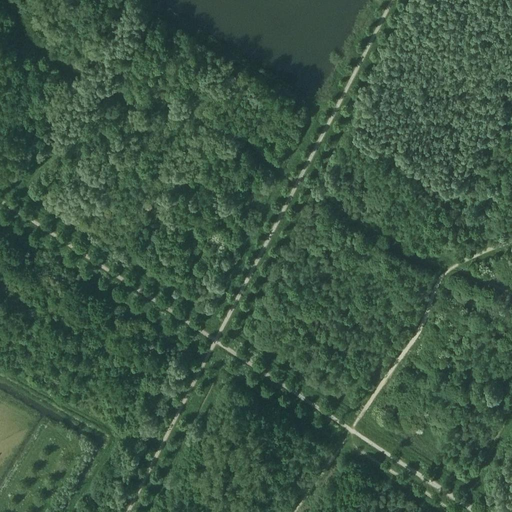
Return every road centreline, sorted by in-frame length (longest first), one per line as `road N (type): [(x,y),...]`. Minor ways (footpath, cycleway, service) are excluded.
road 1 (unknown): [(295,511),(417,332),(444,272),(511,240)]
road 2 (unknown): [(454,511),(343,440)]
